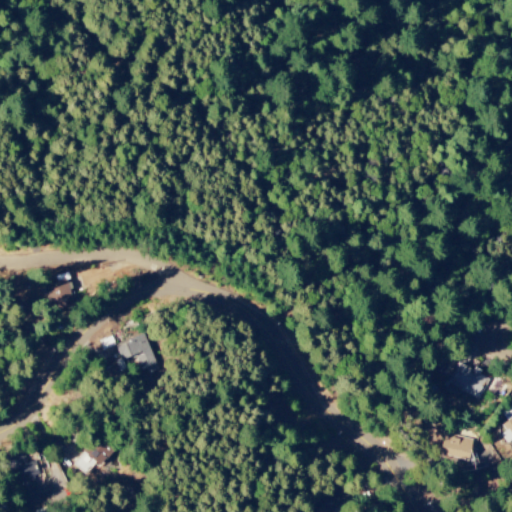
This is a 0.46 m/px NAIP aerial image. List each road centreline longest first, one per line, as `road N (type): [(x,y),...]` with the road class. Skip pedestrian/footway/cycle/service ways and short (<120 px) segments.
road 1 (residential): [(0,432),(36,411),(63,369),(119,311),(165,290),(199,289),(270,323),(312,388),(389,461),(424,511)]
road 2 (residential): [(199,289),(131,255),(0,257)]
